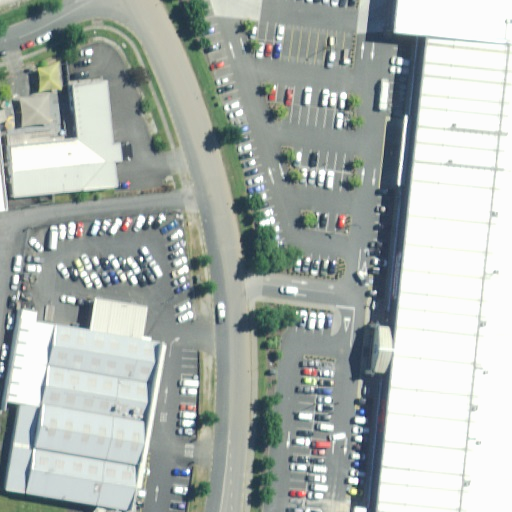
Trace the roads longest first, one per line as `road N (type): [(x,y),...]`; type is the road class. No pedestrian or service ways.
road 1 (residential): [(220,511),(233,361),(221,233),(205,157),(136,0)]
road 2 (unknown): [(370,144),(414,136),(423,123),(438,0)]
road 3 (unknown): [(175,343),(165,288),(150,259),(82,259)]
